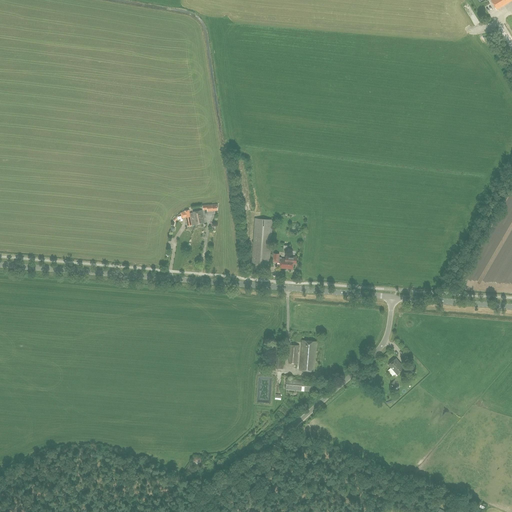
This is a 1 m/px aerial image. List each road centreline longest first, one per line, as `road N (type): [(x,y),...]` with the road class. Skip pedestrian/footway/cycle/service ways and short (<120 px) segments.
road 1 (tertiary): [(391,298),(0,266)]
road 2 (unclassified): [(196,511),(375,354),(387,337),(391,298)]
road 3 (track): [(443,302),(511,177)]
road 4 (tertiary): [(511,307),(391,298)]
